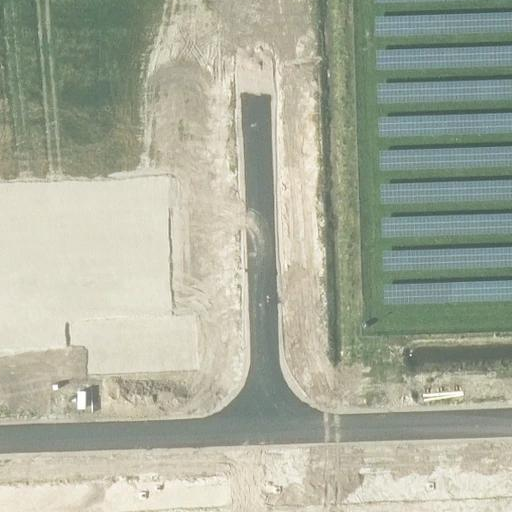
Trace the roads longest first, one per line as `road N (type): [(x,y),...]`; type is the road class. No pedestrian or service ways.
road 1 (unclassified): [(268,428),(254,64)]
road 2 (unclassified): [(0,437),(268,428)]
road 3 (unclassified): [(268,428),(511,422)]
